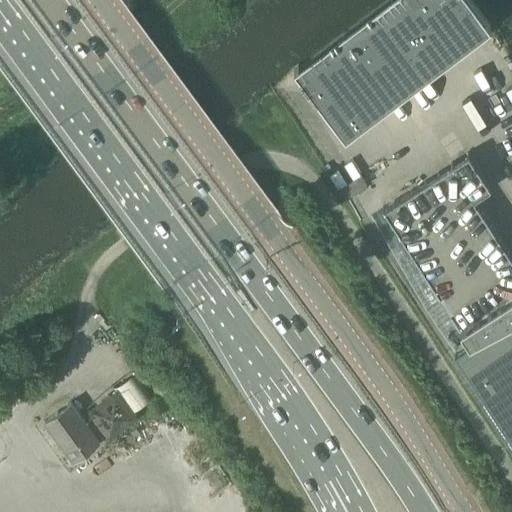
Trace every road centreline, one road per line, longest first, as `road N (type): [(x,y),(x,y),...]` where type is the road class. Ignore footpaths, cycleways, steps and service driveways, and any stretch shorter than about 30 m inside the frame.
road 1 (primary): [(423,511),(385,447),(54,0)]
road 2 (primary): [(0,21),(191,272),(354,511)]
road 3 (unclassified): [(462,511),(395,403),(262,223)]
road 4 (residential): [(262,223),(96,0)]
